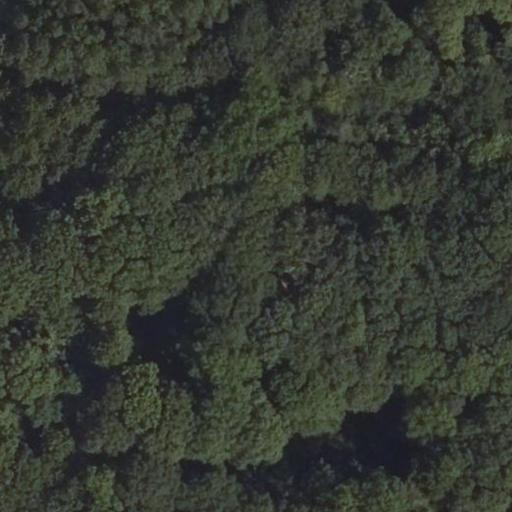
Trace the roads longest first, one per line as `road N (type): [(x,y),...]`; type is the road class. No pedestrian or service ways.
road 1 (track): [(0,76),(373,137),(511,151)]
road 2 (track): [(0,277),(257,275),(511,310)]
